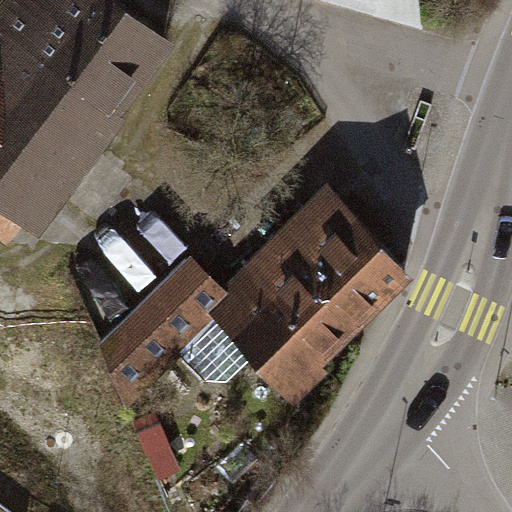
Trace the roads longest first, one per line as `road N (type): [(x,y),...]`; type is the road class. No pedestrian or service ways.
road 1 (tertiary): [(408,411),(458,309),(511,109)]
road 2 (residential): [(245,0),(306,29),(511,87)]
road 3 (tertiary): [(329,511),(408,411)]
road 4 (residential): [(482,511),(408,411)]
